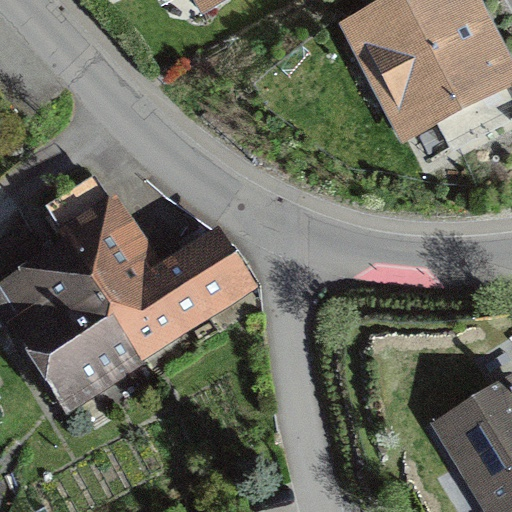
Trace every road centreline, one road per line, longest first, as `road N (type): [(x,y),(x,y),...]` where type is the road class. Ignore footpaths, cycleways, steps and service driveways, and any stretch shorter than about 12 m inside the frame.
road 1 (residential): [(266,257),(11,0)]
road 2 (residential): [(266,257),(316,511)]
road 3 (residential): [(511,280),(266,257)]
